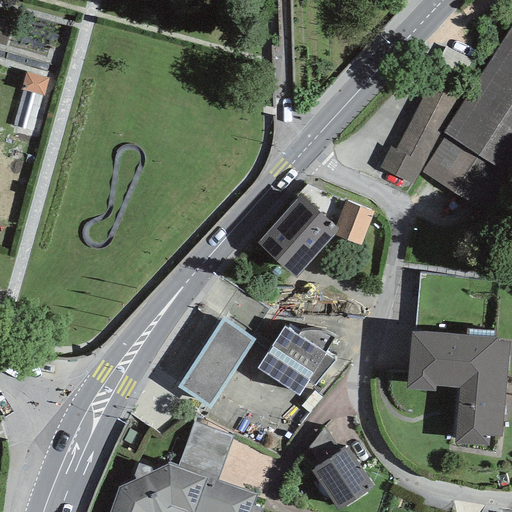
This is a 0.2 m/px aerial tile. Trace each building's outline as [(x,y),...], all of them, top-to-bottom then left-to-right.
[(12,23),(0,19),(0,44),(5,46),(12,23)] [(511,177),(511,27),(421,171),(488,215),(511,177)] [(470,60),(446,48),(395,149),(390,146),(378,169),(413,186),(462,88),(457,86),(470,60)] [(48,79),(25,72),(20,90),(43,96),(48,79)] [(339,225),(302,192),(255,244),(296,281),(337,236),(359,243),(369,215),(345,206),(339,225)] [(253,341),(222,320),(178,386),(209,407),(253,341)] [(333,358),(284,329),(257,368),(299,396),(309,381),(315,385),(333,358)] [(508,338),(417,335),(415,387),(462,389),(460,447),(504,448),(508,338)] [(355,447),(314,473),(338,511),(340,511),(380,487),(355,447)] [(257,511),(263,496),(135,453),(115,511),(257,511)]
